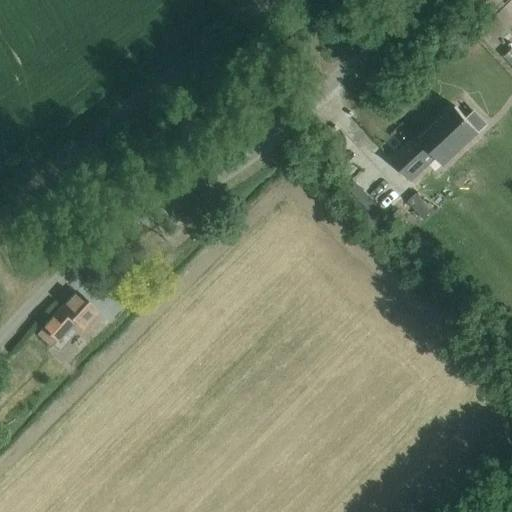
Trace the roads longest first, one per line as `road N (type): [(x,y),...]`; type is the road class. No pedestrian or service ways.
road 1 (unclassified): [(0,343),(27,307),(344,80),(433,0)]
road 2 (track): [(0,205),(261,0)]
